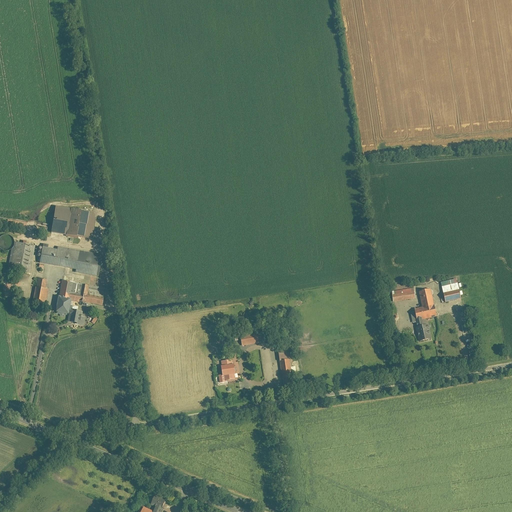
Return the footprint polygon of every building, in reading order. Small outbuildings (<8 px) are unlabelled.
[(56,205),(51,230),(91,238),(96,213),(56,205)] [(8,249),(10,248),(12,246),(13,244),(13,241),(12,239),(10,237),(8,235),(6,234),(3,235),(1,236),(0,236),(0,248),(0,249),(3,250),(5,250),(8,249)] [(12,246),(9,268),(31,271),(35,245),(13,241),(12,246)] [(42,244),(39,261),(76,268),(75,271),(99,276),(103,253),(56,245),(55,247),(42,244)] [(1,273),(2,284),(11,283),(10,272),(1,273)] [(37,277),(32,300),(44,302),(48,288),(44,287),(46,279),(37,277)] [(62,278),(55,312),(68,315),(67,322),(84,325),(88,303),(104,306),(108,287),(62,278)] [(456,279),(441,282),(445,302),(461,299),(456,279)] [(391,292),(392,303),(415,300),(414,289),(391,292)] [(415,329),(418,345),(431,343),(429,327),(424,328),(423,321),(436,319),(431,291),(419,293),(422,309),(414,310),(418,328),(415,329)] [(239,334),(240,345),(260,342),(258,331),(239,334)] [(277,346),(279,363),(290,361),(292,361),(290,344),(277,346)] [(218,376),(219,385),(226,384),(226,382),(238,381),(237,375),(235,375),(234,366),(232,366),(231,361),(221,362),(222,376),(218,376)] [(279,363),(283,390),(294,388),(290,361),(279,363)] [(151,511),(143,509),(141,511),(161,511),(166,502),(154,497),(150,507),(155,509),(153,511),(151,511)]
